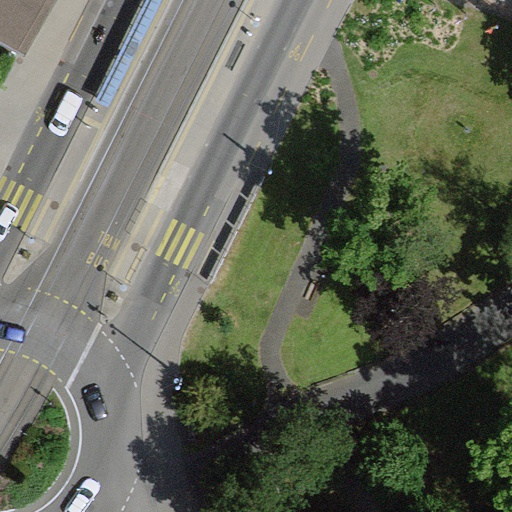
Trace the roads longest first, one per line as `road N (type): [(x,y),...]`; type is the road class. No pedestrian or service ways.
road 1 (secondary): [(113,401),(304,0)]
road 2 (secondary): [(121,0),(0,238)]
road 3 (secondary): [(113,401),(101,375),(60,336),(0,320)]
